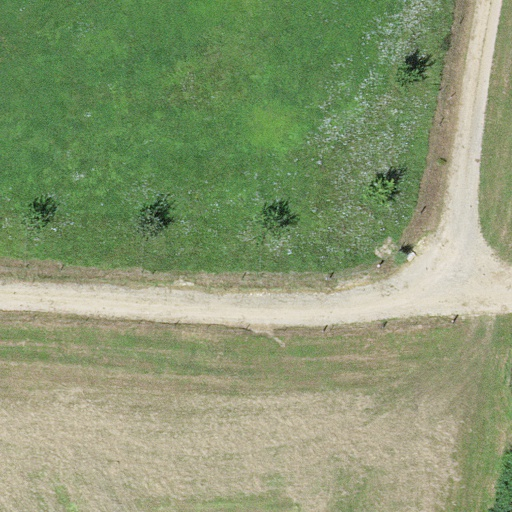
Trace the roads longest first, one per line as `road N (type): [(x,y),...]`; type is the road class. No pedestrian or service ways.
road 1 (track): [(0,301),(205,306),(511,293)]
road 2 (track): [(479,0),(429,299)]
